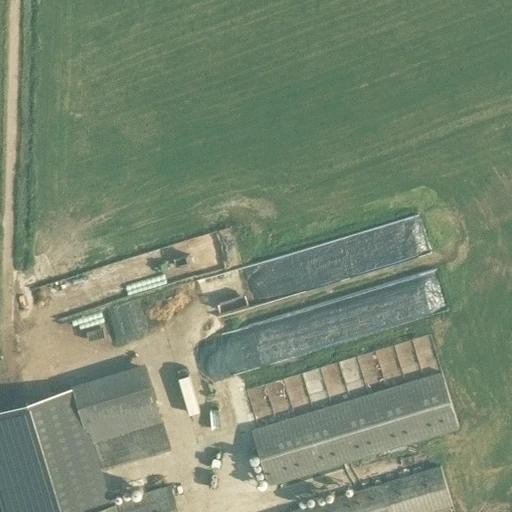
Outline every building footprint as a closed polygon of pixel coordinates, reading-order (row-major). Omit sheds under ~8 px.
[(239,259),(229,227),(169,245),(179,276),(239,259)] [(78,318),(84,342),(107,337),(106,333),(133,327),(135,336),(157,331),(151,307),(142,309),(140,302),(129,305),(131,314),(92,323),(90,315),(78,318)] [(178,511),(171,485),(113,502),(104,471),(171,450),(163,420),(145,362),(67,386),(0,405),(0,497),(4,511),(178,511)] [(252,429),(268,484),(459,427),(442,371),(252,429)] [(440,465),(287,511),(427,511),(452,505),(440,465)]
